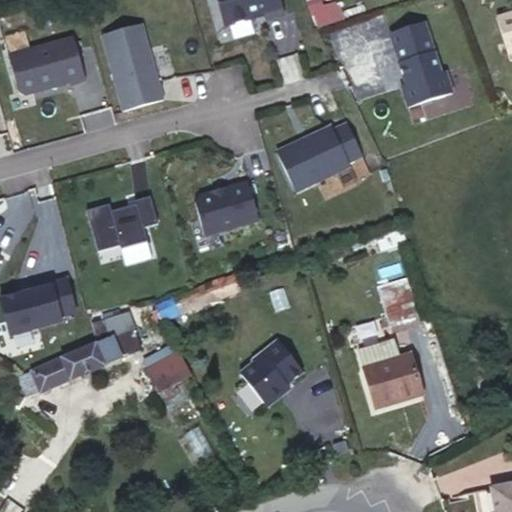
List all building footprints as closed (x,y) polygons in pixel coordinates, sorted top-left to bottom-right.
[(281,0),(219,0),(227,27),(268,16),(269,20),(286,16),(281,0)] [(511,12),(496,18),(507,53),(511,51),(511,12)] [(432,74),(416,23),(382,34),(393,63),(392,63),(400,84),(396,86),(404,106),(448,92),(441,71),(432,74)] [(144,24),(103,35),(124,111),(165,100),(144,24)] [(75,37),(10,55),(20,91),(25,95),(71,82),(71,85),(87,80),(75,37)] [(332,127),(278,153),(296,192),(351,167),(349,163),(364,157),(349,124),(334,131),(332,127)] [(196,204),(205,238),(260,223),(249,184),(199,198),(196,204)] [(87,212),(98,253),(120,247),(121,250),(148,243),(145,232),(160,228),(151,198),(135,202),(136,206),(112,212),(110,205),(87,212)] [(407,244),(402,225),(374,233),(379,252),(407,244)] [(204,305),(239,291),(233,274),(197,288),(204,305)] [(77,311),(69,278),(52,282),(53,284),(2,298),(11,335),(64,321),(62,315),(77,311)] [(419,323),(407,278),(378,287),(391,331),(392,331),(419,323)] [(204,305),(197,288),(172,297),(179,315),(204,305)] [(179,315),(172,297),(154,305),(162,322),(179,315)] [(40,393),(139,350),(124,315),(92,324),(96,344),(31,371),(40,393)] [(287,384),(303,371),(278,340),(252,360),(254,363),(241,374),(267,406),(281,396),(277,392),(287,384)] [(363,369),(400,357),(396,342),(382,346),(381,342),(357,350),(363,369)] [(191,376),(178,352),(145,370),(158,393),(191,376)] [(421,393),(409,355),(400,357),(363,369),(375,407),(421,393)] [(40,393),(31,371),(18,377),(27,398),(40,393)] [(281,396),(290,388),(287,384),(277,392),(281,396)] [(511,511),(511,484),(491,489),(495,511),(511,511)]
